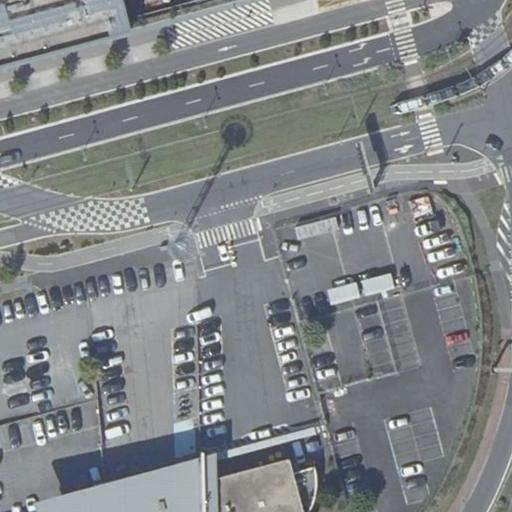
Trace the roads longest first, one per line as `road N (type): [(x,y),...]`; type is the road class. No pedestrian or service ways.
road 1 (tertiary): [(0,152),(405,45),(481,9)]
road 2 (secondary): [(77,215),(129,214),(508,114)]
road 3 (residential): [(408,0),(0,108)]
